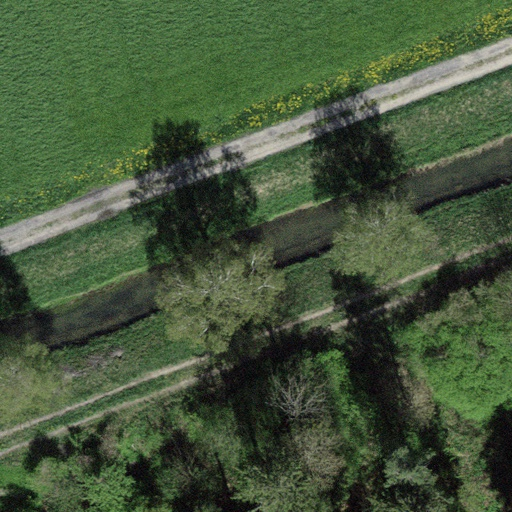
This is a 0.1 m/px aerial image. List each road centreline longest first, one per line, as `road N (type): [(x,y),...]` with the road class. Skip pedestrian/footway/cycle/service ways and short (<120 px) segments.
road 1 (track): [(0,245),(511,48)]
road 2 (track): [(0,446),(511,250)]
